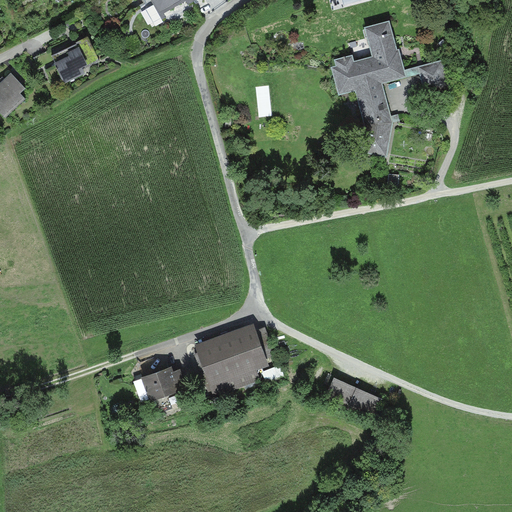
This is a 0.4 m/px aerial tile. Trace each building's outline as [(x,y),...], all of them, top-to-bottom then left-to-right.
[(140,0),(154,23),(194,0),(140,0)] [(397,51),(389,22),(366,28),(374,57),(354,63),(352,57),(337,61),(339,67),(334,68),(341,93),(357,89),(367,126),(362,150),(386,155),(392,123),(381,79),(405,73),(399,50),(397,51)] [(87,38),(52,55),(63,78),(73,73),(74,76),(84,72),(83,68),(98,61),(87,38)] [(442,62),(423,67),(431,95),(450,90),(442,62)] [(12,73),(0,83),(0,111),(6,118),(26,99),(21,93),(26,88),(12,73)] [(265,329),(201,352),(214,389),(220,387),(223,395),(234,391),(233,387),(259,378),(253,361),(274,353),(265,329)] [(281,363),(265,368),(268,379),(285,375),(281,363)] [(186,386),(180,370),(173,372),(171,367),(144,377),(151,398),(154,398),(158,408),(180,400),(176,390),(186,386)] [(349,410),(360,388),(338,378),(328,399),(349,410)] [(385,400),(360,388),(349,410),(374,422),(385,400)]
